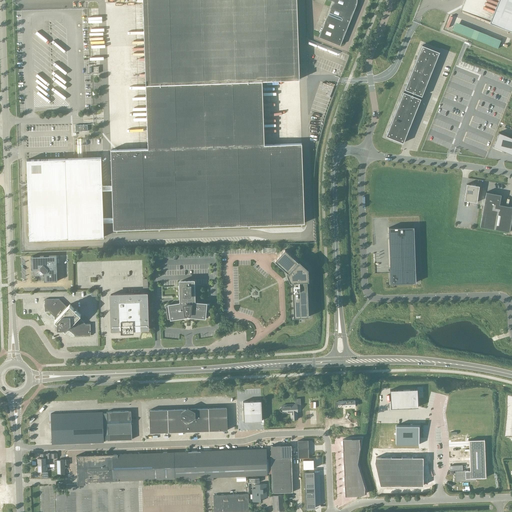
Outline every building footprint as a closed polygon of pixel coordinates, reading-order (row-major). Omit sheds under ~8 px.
[(296,0),(142,0),(148,148),(111,150),(112,186),(110,186),(102,186),(101,157),(26,160),(29,239),(104,237),(103,223),(109,222),(113,222),(113,229),(304,223),(301,143),(264,144),(262,81),(299,79),(296,0)] [(356,5),(343,0),(333,0),(333,1),(331,6),(352,14),(356,5)] [(511,0),(499,0),(491,23),(511,31),(511,0)] [(348,24),(352,14),(331,6),(327,16),(348,24)] [(344,35),(348,24),(327,16),(323,26),(344,35)] [(340,45),(344,35),(323,26),(318,37),(340,45)] [(422,96),(439,52),(422,45),(404,89),(422,96)] [(403,143),(421,99),(403,92),(386,136),(403,143)] [(511,137),(499,132),(493,147),(511,154),(511,153),(511,137)] [(479,186),(467,184),(464,200),(477,202),(479,186)] [(511,206),(499,204),(501,195),(486,192),(480,226),(509,232),(511,216),(511,206)] [(390,268),(390,283),(416,282),(415,272),(414,227),(389,227),(390,268)] [(285,250),(274,261),(288,273),(287,274),(287,276),(289,280),(290,281),(292,281),(294,317),(309,317),(307,281),(309,281),(308,268),(299,260),(298,262),(285,250)] [(44,281),(57,281),(56,255),(31,256),(31,269),(38,269),(41,272),(44,274),(44,281)] [(209,304),(195,303),(195,279),(179,280),(179,303),(165,305),(166,311),(165,311),(166,311),(168,318),(186,315),(186,314),(187,314),(187,315),(189,315),(189,314),(189,315),(208,317),(209,310),(210,310),(210,309),(209,309),(209,304)] [(147,293),(111,294),(112,331),(119,330),(121,330),(121,333),(134,333),(134,329),(140,329),(140,330),(148,329),(147,293)] [(81,314),(76,310),(70,304),(67,307),(59,300),(59,299),(44,299),(44,300),(45,300),(46,310),(49,310),(55,315),(55,320),(54,320),(57,323),(57,325),(55,327),(57,329),(58,330),(60,328),(63,328),(65,331),(66,330),(70,330),(76,335),(90,334),(90,335),(90,324),(86,324),(78,317),(80,314),(80,315),(81,314)] [(417,389),(390,390),(391,408),(418,407),(417,389)] [(297,405),(301,404),(300,398),(294,399),(295,404),(282,405),(283,406),(281,407),(280,408),(280,410),(281,412),(291,411),(291,419),(297,419),(297,412),(297,405)] [(243,401),(244,422),(262,421),(261,401),(243,401)] [(209,431),(227,430),(227,416),(226,407),(208,408),(209,431)] [(191,431),(190,408),(189,408),(187,408),(186,408),(149,410),(149,419),(150,433),(191,431)] [(191,431),(209,431),(208,408),(190,408),(191,431)] [(103,413),(103,434),(105,434),(105,440),(132,439),(131,410),(106,411),(106,413),(103,413)] [(103,434),(103,413),(102,412),(52,413),(53,444),(104,442),(103,434)] [(419,425),(396,425),(396,444),(413,444),(413,438),(419,438),(419,425)] [(343,450),(360,449),(361,438),(343,439),(343,450)] [(484,439),(469,440),(470,470),(455,471),(455,481),(476,481),(476,477),(485,477),(484,439)] [(308,440),(297,440),(298,457),(309,457),(308,440)] [(291,445),(270,446),(272,493),(293,492),(291,445)] [(203,451),(185,451),(186,478),(187,478),(187,481),(197,480),(197,477),(198,477),(204,477),(205,477),(205,480),(213,480),(213,477),(210,477),(209,451),(209,446),(203,447),(203,451)] [(267,475),(266,448),(226,450),(227,476),(267,475)] [(344,462),(358,461),(360,449),(343,450),(344,462)] [(210,477),(213,477),(227,476),(226,450),(209,451),(210,477)] [(185,451),(138,453),(139,479),(186,478),(185,451)] [(38,465),(46,464),(46,458),(57,458),(57,453),(40,454),(40,458),(37,458),(38,465)] [(139,479),(138,453),(114,454),(115,480),(139,479)] [(100,455),(85,455),(86,481),(115,480),(114,454),(100,455)] [(86,484),(86,481),(85,455),(76,455),(77,484),(86,484)] [(376,457),(375,462),(377,471),(380,471),(391,471),(391,457),(376,457)] [(391,457),(391,471),(402,471),(402,457),(391,457)] [(402,457),(402,471),(412,471),(412,457),(402,457)] [(412,457),(412,471),(423,471),(423,457),(412,457)] [(46,464),(38,465),(38,471),(46,471),(46,467),(54,467),(57,467),(57,473),(65,473),(64,460),(57,460),(57,464),(54,464),(46,464)] [(303,469),(314,468),(313,460),(303,460),(303,469)] [(344,474),(360,473),(357,463),(358,461),(344,462),(344,474)] [(380,471),(377,471),(380,485),(391,485),(391,471),(380,471)] [(391,471),(391,485),(402,485),(402,471),(391,471)] [(402,471),(402,485),(412,485),(412,471),(402,471)] [(412,471),(412,485),(423,485),(423,471),(412,471)] [(345,485),(364,484),(360,473),(344,474),(345,485)] [(247,487),(247,479),(234,479),(234,481),(244,481),(244,487),(247,487)] [(260,497),(267,497),(267,484),(255,484),(255,489),(252,489),(252,502),(261,501),(260,497)] [(345,496),(361,495),(366,493),(364,484),(345,485),(345,496)] [(242,511),(249,511),(249,510),(248,494),(213,495),(213,511),(242,511)] [(284,495),(272,495),(273,511),(285,511),(284,495)]
